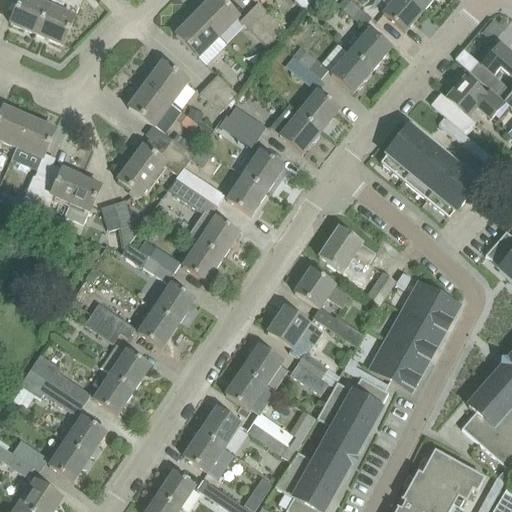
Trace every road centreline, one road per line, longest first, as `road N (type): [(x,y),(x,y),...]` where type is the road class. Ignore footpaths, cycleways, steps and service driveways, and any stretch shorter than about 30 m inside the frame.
road 1 (residential): [(337,174),(472,295),(371,511)]
road 2 (residential): [(109,511),(337,174)]
road 3 (residential): [(337,174),(483,0)]
road 4 (residential): [(158,0),(62,89),(0,65)]
